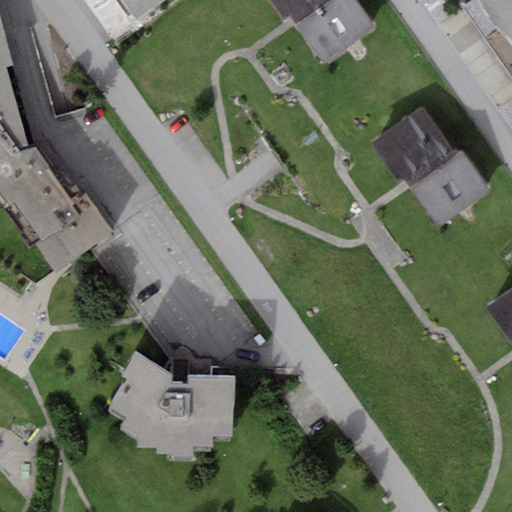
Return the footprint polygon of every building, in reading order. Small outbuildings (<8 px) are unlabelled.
[(162,0),(124,0),(138,18),(162,0)] [(270,0),(284,20),(290,16),(293,20),(324,63),(376,27),(356,0),(270,0)] [(511,0),(479,0),(511,46),(511,0)] [(0,23),(0,200),(31,245),(36,243),(56,271),(111,232),(86,194),(82,196),(76,186),(69,190),(38,144),(27,145),(5,66),(11,64),(0,23)] [(456,155),(423,107),(371,144),(399,183),(404,180),(407,183),(438,227),(490,190),(462,151),(456,155)] [(511,289),(486,308),(511,345),(511,289)] [(103,407),(152,442),(234,441),(234,380),(184,381),(143,352),(103,407)]
